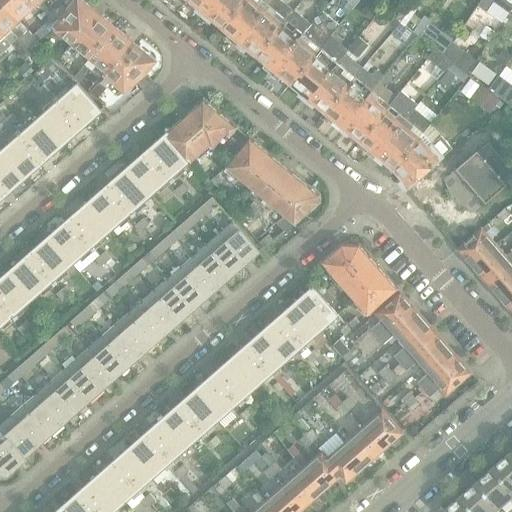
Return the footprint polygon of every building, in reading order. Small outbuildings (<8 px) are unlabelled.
[(17,17),(1,0),(0,0),(0,32),(11,44),(18,38),(7,26),(17,17)] [(36,0),(1,0),(17,17),(36,0)] [(61,0),(36,0),(49,15),(61,0)] [(73,41),(97,12),(82,0),(61,0),(49,15),(57,23),(55,26),(73,41)] [(188,0),(205,13),(215,0),(188,0)] [(221,27),(243,0),(215,0),(205,13),(221,27)] [(239,41),(272,0),(243,0),(221,27),(239,41)] [(256,56),(294,11),(281,1),(281,0),(272,0),(239,41),(256,56)] [(377,8),(366,0),(363,0),(360,5),(367,9),(365,11),(371,16),(377,8)] [(511,8),(511,0),(481,0),(479,4),(484,7),(488,0),(491,0),(510,12),(511,8)] [(406,25),(415,12),(406,5),(396,19),(406,25)] [(387,24),(392,17),(381,9),(373,20),(380,25),(387,24)] [(273,70),(311,24),(295,10),(294,11),(256,56),(273,70)] [(91,56),(115,27),(97,12),(73,41),(91,56)] [(421,36),(430,22),(432,20),(425,15),(414,32),(421,37),(421,36)] [(413,30),(418,24),(411,19),(407,26),(413,30)] [(290,84),(330,36),(313,21),(311,24),(273,70),(290,84)] [(453,39),(430,22),(421,36),(436,47),(443,52),(452,41),(453,39)] [(40,41),(52,29),(46,23),(34,35),(40,41)] [(403,43),(412,32),(401,23),(392,34),(403,43)] [(109,71),(133,42),(115,27),(91,56),(109,71)] [(0,54),(11,45),(11,44),(0,32),(0,54)] [(307,98),(345,53),(347,50),(330,36),(290,84),(307,98)] [(356,56),(367,43),(359,36),(348,49),(356,56)] [(454,63),(464,50),(452,41),(443,52),(442,53),(453,62),(454,63)] [(145,71),(155,60),(133,42),(109,71),(107,74),(124,89),(125,89),(145,71)] [(453,62),(442,53),(443,52),(436,47),(428,57),(445,72),(453,62)] [(44,59),(36,50),(25,59),(33,68),(44,59)] [(325,112),(354,77),(362,67),(345,53),(307,98),(325,112)] [(33,70),(26,62),(18,70),(25,77),(33,70)] [(468,76),(453,63),(449,68),(464,81),(468,76)] [(490,85),(497,76),(485,67),(478,76),(490,85)] [(359,141),(396,96),(383,85),(394,73),(389,69),(371,91),(342,126),(359,141)] [(445,87),(453,78),(446,72),(438,81),(445,87)] [(90,91),(101,79),(99,77),(88,89),(90,91)] [(342,126),(371,91),(354,77),(325,112),(342,126)] [(54,87),(48,81),(44,84),(50,91),(54,87)] [(102,109),(78,82),(57,100),(81,127),(102,109)] [(50,91),(44,84),(40,88),(46,95),(50,91)] [(468,103),(476,94),(465,85),(458,94),(468,103)] [(500,100),(483,87),(473,99),(490,112),(500,100)] [(377,155),(414,108),(418,104),(401,90),(396,96),(359,141),(377,155)] [(81,127),(57,100),(38,117),(62,144),(81,127)] [(237,127),(204,100),(184,117),(209,144),(214,148),(226,132),(230,136),(233,132),(237,127)] [(17,120),(3,105),(0,107),(0,110),(6,117),(12,124),(17,120)] [(393,169),(423,134),(423,133),(432,122),(414,108),(377,155),(393,169)] [(12,124),(6,117),(1,122),(8,128),(12,124)] [(62,144),(38,117),(19,133),(43,160),(62,144)] [(209,144),(184,117),(164,135),(188,162),(209,144)] [(505,120),(498,123),(503,134),(510,130),(505,120)] [(498,123),(491,127),(497,137),(503,134),(498,123)] [(491,127),(485,130),(490,141),(497,137),(491,127)] [(485,130),(478,134),(483,144),(490,141),(485,130)] [(43,160),(19,133),(0,150),(24,177),(43,160)] [(405,189),(443,156),(453,148),(442,136),(432,144),(423,134),(393,169),(402,179),(399,182),(405,189)] [(478,134),(472,137),(477,148),(483,144),(478,134)] [(188,162),(164,135),(146,150),(170,178),(188,162)] [(472,137),(465,141),(470,151),(477,148),(472,137)] [(246,183),(270,155),(250,138),(226,166),(246,183)] [(24,177),(0,150),(0,186),(6,193),(24,177)] [(170,178),(146,150),(126,168),(151,195),(170,178)] [(224,158),(219,152),(214,156),(220,162),(224,158)] [(453,152),(411,189),(453,238),(496,200),(453,152)] [(266,199),(289,171),(270,155),(246,183),(266,199)] [(151,195),(126,168),(107,184),(131,212),(151,195)] [(285,214),(308,186),(289,171),(266,199),(285,214)] [(215,185),(222,179),(218,174),(211,180),(215,185)] [(189,189),(183,183),(179,187),(184,193),(189,189)] [(131,212),(107,184),(87,202),(111,230),(131,212)] [(295,222),(318,201),(318,195),(308,186),(285,214),(295,222)] [(184,193),(179,187),(174,191),(180,197),(184,193)] [(205,215),(218,204),(212,197),(199,208),(205,215)] [(111,230),(87,202),(68,219),(92,247),(111,230)] [(251,212),(257,206),(253,202),(247,208),(251,212)] [(261,211),(257,206),(251,212),(255,217),(261,211)] [(189,229),(205,215),(199,208),(183,222),(189,229)] [(502,221),(510,214),(505,208),(497,215),(502,221)] [(150,224),(144,217),(139,221),(145,228),(150,224)] [(92,247),(68,219),(48,236),(72,264),(92,247)] [(145,228),(139,221),(135,225),(141,231),(145,228)] [(259,251),(233,221),(231,223),(230,222),(219,231),(247,265),(251,261),(250,259),(259,251)] [(189,229),(183,222),(176,228),(182,235),(189,229)] [(472,265),(496,244),(485,232),(491,227),(488,224),(458,249),(472,265)] [(247,265),(219,231),(205,243),(233,274),(241,267),(243,268),(247,265)] [(166,250),(175,242),(169,234),(160,243),(166,250)] [(265,248),(274,240),(269,234),(260,242),(265,248)] [(72,264),(48,236),(29,253),(53,281),(72,264)] [(156,259),(166,250),(160,243),(150,251),(156,259)] [(233,274),(205,243),(195,252),(192,248),(189,251),(193,254),(192,255),(221,287),(225,283),(224,282),(233,274)] [(338,280),(367,255),(359,245),(343,244),(322,262),(338,280)] [(485,281),(511,257),(511,251),(506,256),(496,244),(472,265),(485,281)] [(111,258),(105,252),(101,255),(106,262),(111,258)] [(53,281),(29,253),(9,270),(34,298),(53,281)] [(106,262),(101,255),(96,259),(101,266),(106,262)] [(221,287),(192,255),(179,266),(206,297),(215,289),(217,291),(221,287)] [(365,286),(382,271),(367,255),(338,280),(356,300),(368,289),(365,286)] [(140,272),(149,265),(143,257),(134,265),(140,272)] [(499,297),(511,285),(511,257),(485,281),(499,297)] [(86,272),(80,264),(76,267),(83,275),(86,272)] [(126,284),(140,272),(134,265),(120,277),(126,284)] [(206,297),(179,266),(166,278),(195,310),(199,306),(197,304),(206,297)] [(34,298),(9,270),(0,278),(0,298),(14,315),(34,298)] [(368,313),(392,292),(396,288),(382,271),(365,286),(368,289),(356,300),(368,313)] [(113,296),(126,284),(120,277),(107,288),(113,296)] [(195,310),(166,278),(153,289),(180,320),(189,312),(190,314),(195,310)] [(511,310),(511,285),(499,297),(511,310)] [(72,292),(66,286),(61,290),(67,296),(72,292)] [(320,296),(326,290),(323,286),(316,292),(320,296)] [(337,315),(324,300),(320,296),(316,292),(312,287),(296,301),(310,318),(314,314),(324,326),(337,315)] [(104,304),(113,296),(107,288),(98,297),(104,304)] [(180,320),(153,289),(140,301),(168,333),(173,329),(171,327),(180,320)] [(67,296),(61,290),(57,294),(63,300),(67,296)] [(324,300),(330,294),(326,290),(320,296),(324,300)] [(348,363),(412,307),(400,292),(395,296),(376,314),(382,321),(373,329),(372,330),(370,328),(353,343),(355,346),(342,356),(348,363)] [(0,327),(14,315),(0,298),(0,327)] [(168,333),(140,301),(127,312),(154,342),(163,335),(164,337),(168,333)] [(324,326),(314,314),(310,318),(296,301),(279,316),(317,358),(321,354),(315,348),(317,346),(310,339),(324,326)] [(87,319),(96,312),(89,304),(80,312),(87,319)] [(364,361),(394,335),(399,341),(424,320),(412,307),(348,363),(354,369),(363,360),(364,361)] [(77,328),(87,319),(80,312),(70,321),(77,328)] [(154,342),(127,312),(118,320),(117,318),(113,321),(142,356),(147,352),(145,350),(154,342)] [(317,358),(279,316),(262,330),(277,347),(273,350),(284,361),(297,350),(305,358),(307,356),(312,362),(317,358)] [(353,327),(360,322),(355,317),(349,323),(353,327)] [(33,326),(27,320),(22,324),(28,330),(33,326)] [(401,363),(436,333),(424,320),(399,341),(405,347),(395,356),(401,363)] [(142,356),(113,321),(110,325),(111,326),(101,335),(128,365),(137,358),(138,359),(142,356)] [(28,330),(22,324),(18,328),(24,334),(28,330)] [(345,335),(351,329),(347,324),(341,330),(345,335)] [(61,342),(71,333),(65,326),(55,334),(61,342)] [(284,361),(273,350),(277,347),(262,330),(246,345),(270,373),(284,361)] [(422,367),(447,346),(436,333),(401,363),(407,370),(417,361),(422,367)] [(49,353),(61,342),(55,334),(42,345),(49,353)] [(128,365),(101,335),(88,347),(117,379),(121,375),(119,373),(128,365)] [(349,349),(340,340),(335,345),(343,355),(349,349)] [(35,364),(49,353),(42,345),(29,357),(35,364)] [(270,373),(246,345),(229,359),(244,376),(247,373),(257,385),(270,373)] [(425,389),(459,360),(447,346),(422,367),(428,373),(419,382),(425,389)] [(117,379),(88,347),(75,358),(102,388),(111,381),(112,382),(117,379)] [(23,375),(35,364),(29,357),(17,368),(23,375)] [(102,388),(75,358),(62,369),(83,392),(91,401),(95,398),(93,396),(102,388)] [(257,385),(247,373),(244,376),(229,359),(213,374),(231,393),(238,402),(257,385)] [(446,394),(470,373),(470,372),(459,360),(425,389),(431,396),(434,393),(440,387),(446,394)] [(384,378),(392,371),(386,365),(378,372),(384,378)] [(10,387),(23,375),(17,368),(3,379),(10,387)] [(83,392),(62,369),(49,381),(76,411),(85,403),(86,405),(91,401),(83,392)] [(389,384),(397,377),(392,371),(384,378),(389,384)] [(238,402),(231,393),(213,374),(197,388),(211,405),(208,408),(218,419),(238,402)] [(288,383),(283,377),(278,381),(284,387),(288,383)] [(0,395),(10,387),(3,379),(0,382),(0,395)] [(76,411),(49,381),(37,392),(64,424),(69,420),(67,419),(76,411)] [(284,387),(278,381),(274,385),(279,391),(284,387)] [(218,419),(208,408),(211,405),(197,388),(180,403),(204,431),(218,419)] [(64,424),(37,392),(24,403),(50,434),(59,426),(60,428),(64,424)] [(407,405),(415,398),(410,392),(402,398),(407,405)] [(355,404),(348,396),(342,401),(349,410),(355,404)] [(412,410),(420,404),(415,398),(407,405),(412,410)] [(349,410),(342,401),(336,407),(343,415),(349,410)] [(50,434),(24,403),(11,415),(38,447),(43,443),(41,442),(50,434)] [(204,431),(180,403),(163,417),(177,434),(181,431),(191,443),(204,431)] [(255,413),(250,406),(245,410),(251,416),(255,413)] [(251,416),(245,410),(240,414),(246,420),(251,416)] [(401,433),(382,411),(364,427),(383,449),(401,433)] [(38,447),(11,415),(0,424),(0,428),(24,456),(33,449),(34,451),(38,447)] [(191,443),(181,431),(177,434),(163,417),(147,431),(172,461),(191,443)] [(310,427),(302,418),(297,422),(305,432),(310,427)] [(383,449),(364,427),(345,443),(365,465),(383,449)] [(24,456),(0,428),(0,472),(8,474),(26,458),(24,456)] [(318,436),(311,429),(306,434),(312,441),(318,436)] [(172,461),(147,431),(130,446),(144,463),(141,466),(152,478),(172,461)] [(312,441),(306,434),(300,439),(307,447),(312,441)] [(222,441),(216,435),(212,439),(217,445),(222,441)] [(217,445),(212,439),(207,443),(213,449),(217,445)] [(365,465),(345,443),(326,459),(340,475),(346,481),(365,465)] [(322,491),(340,475),(326,459),(321,453),(308,463),(293,445),(288,449),(303,467),(302,468),(322,491)] [(152,478),(141,466),(144,463),(130,446),(113,461),(139,489),(152,478)] [(277,473),(270,465),(257,450),(239,466),(244,472),(255,462),(270,479),(277,473)] [(511,455),(509,452),(493,466),(511,487),(511,455)] [(139,489),(113,461),(97,475),(112,491),(115,488),(126,501),(133,509),(141,501),(147,507),(151,504),(145,497),(138,490),(139,489)] [(282,469),(275,461),(270,465),(277,473),(282,469)] [(189,471),(183,464),(179,467),(185,474),(189,471)] [(511,496),(511,487),(493,466),(477,481),(500,507),(511,496)] [(198,489),(185,474),(179,467),(174,472),(193,493),(198,489)] [(322,491),(302,468),(284,483),(304,506),(322,491)] [(113,511),(126,501),(115,488),(112,491),(97,475),(81,490),(100,511),(113,511)] [(232,483),(225,475),(219,480),(226,488),(232,483)] [(493,511),(500,507),(477,481),(460,495),(475,511),(493,511)] [(297,511),(304,506),(284,483),(277,489),(266,499),(277,511),(297,511)] [(100,511),(81,490),(64,504),(70,511),(100,511)] [(156,499),(150,493),(145,497),(151,504),(156,499)] [(475,511),(460,495),(443,510),(444,511),(475,511)] [(239,506),(233,497),(227,502),(233,511),(239,506)] [(277,511),(266,499),(251,511),(277,511)]
